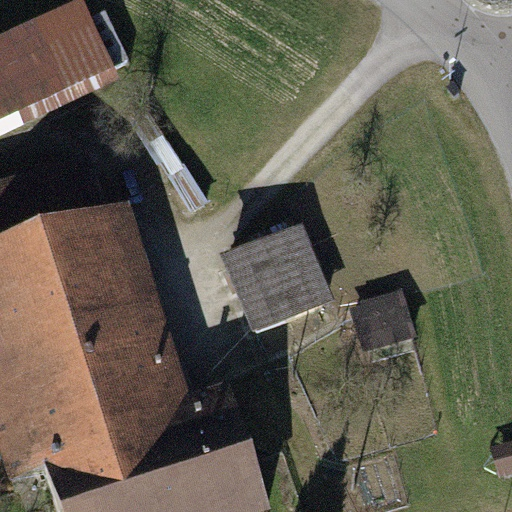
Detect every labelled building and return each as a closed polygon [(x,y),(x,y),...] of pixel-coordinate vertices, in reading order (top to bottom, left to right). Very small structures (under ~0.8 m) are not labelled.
[(91,15),(0,58),(0,156),(130,95),(125,85),(140,77),(115,27),(100,34),(91,15)] [(455,86),(450,90),(457,99),(463,95),(455,86)] [(0,435),(23,507),(57,496),(62,511),(264,511),(229,402),(191,414),(131,223),(110,230),(90,167),(0,195),(0,435)] [(243,275),(274,351),(354,318),(322,241),(311,246),(306,234),(263,251),(269,265),(243,275)] [(361,323),(378,371),(421,356),(404,308),(361,323)] [(511,448),(494,454),(503,485),(511,482),(511,448)]
